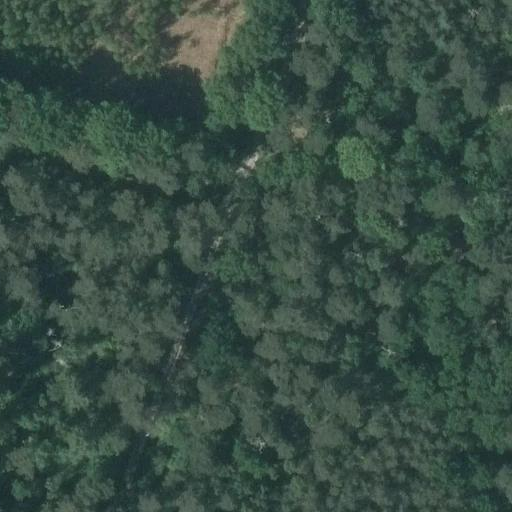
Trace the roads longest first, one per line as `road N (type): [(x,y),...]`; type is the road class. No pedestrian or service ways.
road 1 (track): [(287,0),(102,511)]
road 2 (track): [(511,108),(238,153)]
road 3 (unknown): [(229,176),(0,136)]
